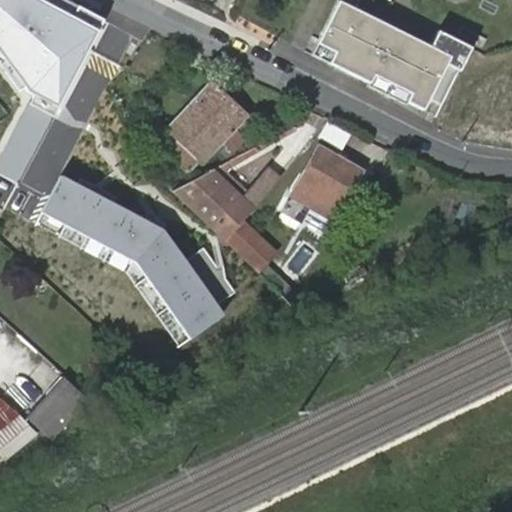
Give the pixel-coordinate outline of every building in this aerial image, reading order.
[(0,0),(0,54),(33,94),(29,103),(52,113),(97,27),(46,0),(0,0)] [(336,0),(309,54),(367,83),(371,74),(390,84),(408,93),(404,101),(420,109),(447,56),(336,0)] [(367,83),(365,85),(384,95),(390,84),(371,74),(367,83)] [(165,130),(169,134),(159,144),(187,172),(197,161),(200,164),(222,143),(230,151),(242,139),(234,131),(239,124),(249,132),(257,124),(212,81),(165,130)] [(390,84),(384,95),(403,104),(404,101),(408,93),(390,84)] [(511,151),(511,90),(478,86),(469,145),(511,151)] [(318,147),(279,212),(301,226),(307,217),(296,211),(300,204),(329,222),(359,172),(318,147)] [(255,184),(269,162),(257,154),(242,176),(255,184)] [(153,174),(162,183),(169,176),(159,168),(153,174)] [(118,173),(34,264),(129,351),(156,323),(175,341),(233,279),(118,173)] [(195,179),(170,191),(223,241),(243,219),(200,181),(199,182),(195,179)] [(276,251),(249,225),(243,219),(223,241),(259,271),(266,263),(276,251)] [(266,263),(259,271),(273,284),(280,277),(266,263)] [(363,265),(345,273),(349,281),(366,273),(363,265)] [(291,287),(285,294),(296,304),(302,298),(291,287)] [(60,382),(24,420),(48,441),(84,403),(60,382)] [(0,445),(26,425),(0,401),(0,445)] [(33,431),(26,425),(0,445),(0,452),(3,456),(33,431)]
